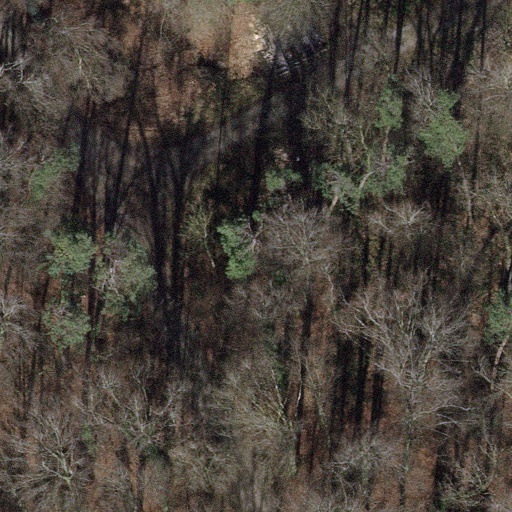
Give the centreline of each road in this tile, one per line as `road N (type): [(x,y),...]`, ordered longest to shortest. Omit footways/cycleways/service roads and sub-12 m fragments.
road 1 (track): [(490,0),(106,197)]
road 2 (track): [(261,511),(106,197)]
road 3 (track): [(106,197),(0,33)]
